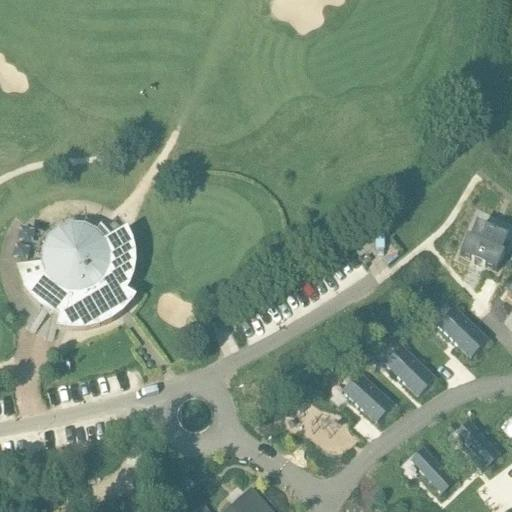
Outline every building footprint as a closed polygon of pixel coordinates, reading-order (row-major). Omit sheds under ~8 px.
[(467,240),(459,258),(471,263),(474,264),(482,267),(482,268),(484,269),(496,274),(504,256),(499,254),(505,241),(493,236),(494,234),(490,232),(489,234),(477,229),(471,242),(467,240)] [(50,277),(22,294),(23,295),(30,304),(38,312),(39,313),(40,312),(47,317),(50,318),(58,321),(55,333),(57,333),(71,335),(84,335),(98,331),(111,325),(122,317),(131,307),(135,301),(125,295),(128,290),(132,279),(134,267),(134,256),(131,244),(126,234),(125,232),(97,249),(91,242),(81,237),(70,237),(60,240),(52,248),(47,257),(47,268),(50,277)] [(238,321),(248,343),(297,321),(286,299),(238,321)] [(447,321),(439,330),(470,360),(487,342),(454,311),(445,320),(447,321)] [(395,360),(386,369),(418,399),(435,381),(402,349),(393,359),(395,360)] [(352,387),(344,396),(376,425),(393,407),(358,376),(350,386),(352,387)] [(456,435),(456,436),(486,470),(499,458),(469,424),(468,425),(469,426),(457,436),(456,435)] [(410,463),(441,497),(454,485),(422,451),(422,452),(423,453),(412,464),(410,463)] [(266,511),(250,493),(232,508),(235,511),(266,511)]
